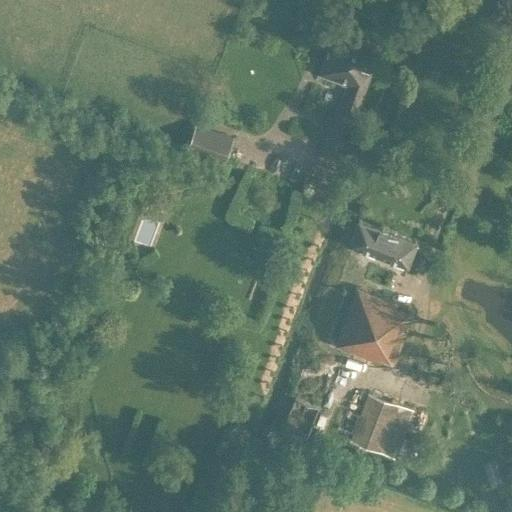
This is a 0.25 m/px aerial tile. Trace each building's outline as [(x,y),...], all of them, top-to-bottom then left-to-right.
[(350,107),(348,111),(344,112),(341,112),(336,111),(321,152),(341,159),(359,109),(357,109),(381,45),(336,28),(319,73),(354,86),(347,106),(350,107)] [(209,128),(196,124),(186,149),(224,163),(232,142),(207,133),(209,128)] [(97,203),(106,179),(89,173),(80,197),(97,203)] [(312,175),(308,193),(333,199),(337,181),(312,175)] [(406,265),(417,239),(359,217),(349,243),(406,265)] [(393,363),(412,314),(394,306),(396,302),(358,288),(336,343),(376,359),(376,356),(393,363)] [(414,409),(370,392),(352,437),(395,455),(414,409)] [(306,440),(318,406),(295,398),(283,431),(306,440)]
